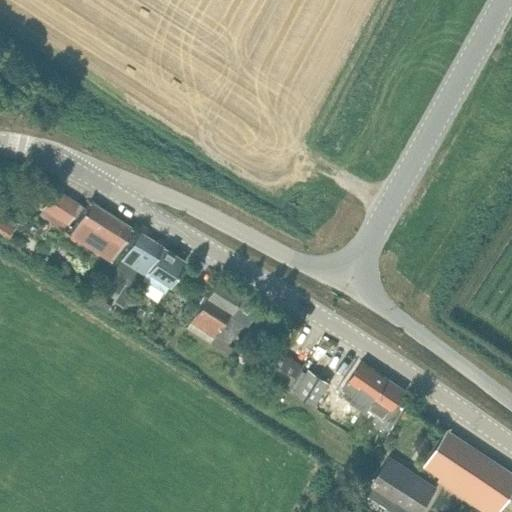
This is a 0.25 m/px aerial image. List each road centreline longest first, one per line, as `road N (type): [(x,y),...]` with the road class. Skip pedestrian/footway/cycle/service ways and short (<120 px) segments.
road 1 (tertiary): [(511,444),(363,343),(106,189)]
road 2 (tertiary): [(349,284),(502,0)]
road 3 (tertiary): [(349,284),(155,195),(106,189)]
road 4 (tertiary): [(511,402),(349,284)]
